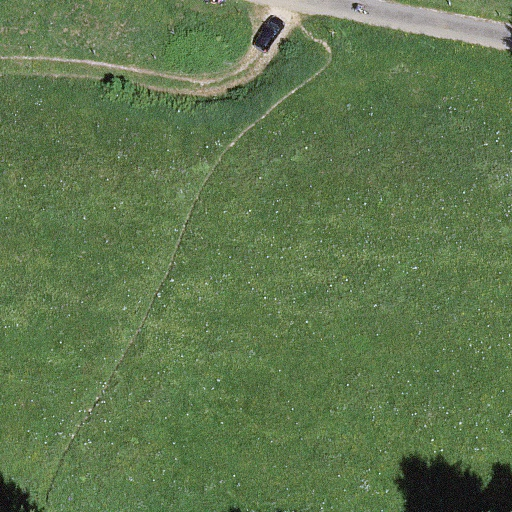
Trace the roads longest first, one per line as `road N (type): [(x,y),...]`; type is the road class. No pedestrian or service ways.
road 1 (track): [(0,63),(201,85),(249,76),(290,0)]
road 2 (track): [(302,0),(511,34)]
